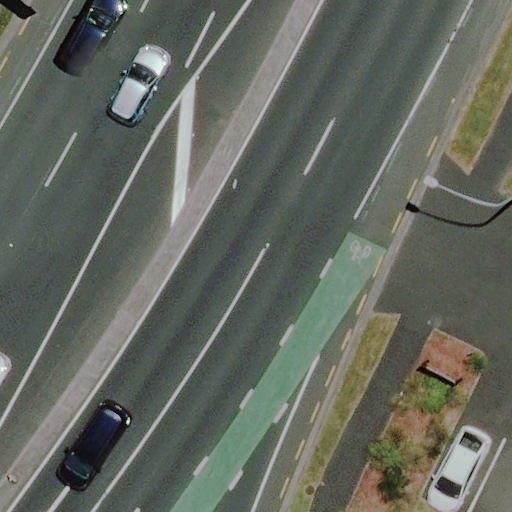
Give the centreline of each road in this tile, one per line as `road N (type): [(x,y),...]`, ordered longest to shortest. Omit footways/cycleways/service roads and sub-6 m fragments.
road 1 (secondary): [(311,176),(91,511)]
road 2 (secondary): [(311,176),(209,511)]
road 3 (secondary): [(0,265),(154,0)]
road 4 (secondary): [(400,0),(311,176)]
